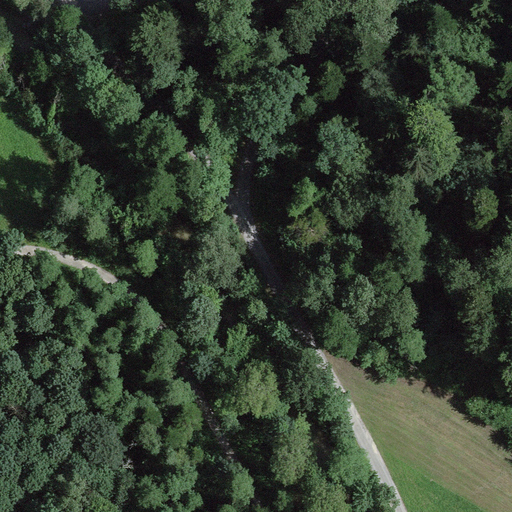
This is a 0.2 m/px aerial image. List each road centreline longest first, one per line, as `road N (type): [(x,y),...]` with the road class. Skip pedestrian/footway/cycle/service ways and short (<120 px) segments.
road 1 (track): [(395,511),(232,196),(65,0)]
road 2 (track): [(0,254),(68,258),(137,297),(257,511)]
road 3 (track): [(232,196),(269,113),(370,0)]
